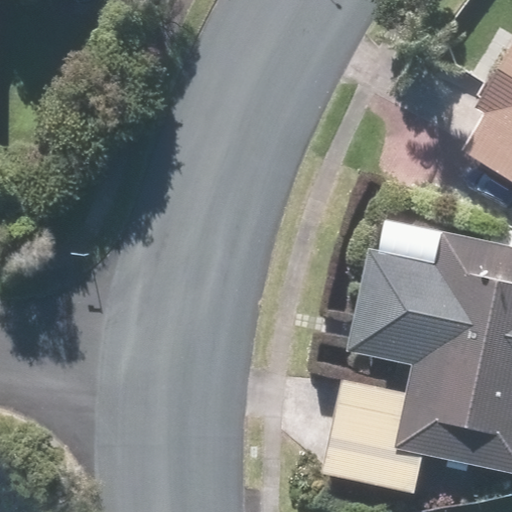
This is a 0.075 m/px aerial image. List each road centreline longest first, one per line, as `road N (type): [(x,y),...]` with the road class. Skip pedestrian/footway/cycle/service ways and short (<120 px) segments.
road 1 (residential): [(299,0),(223,115),(167,362)]
road 2 (residential): [(167,362),(0,345)]
road 3 (residential): [(167,362),(178,511)]
